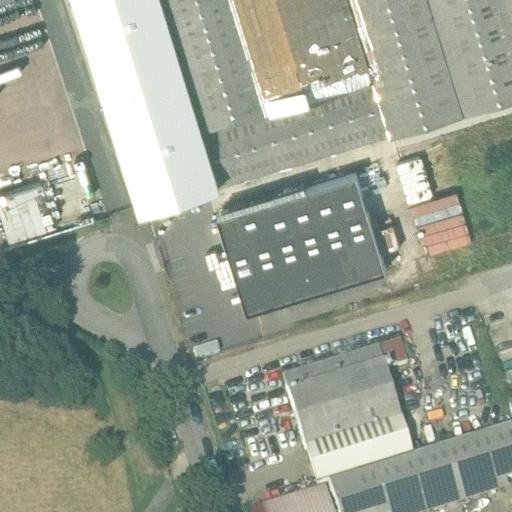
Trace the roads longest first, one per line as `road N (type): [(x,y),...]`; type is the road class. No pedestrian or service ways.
road 1 (unclassified): [(230,511),(160,314),(114,268)]
road 2 (track): [(0,308),(71,340),(99,367),(127,416),(140,465),(135,511)]
